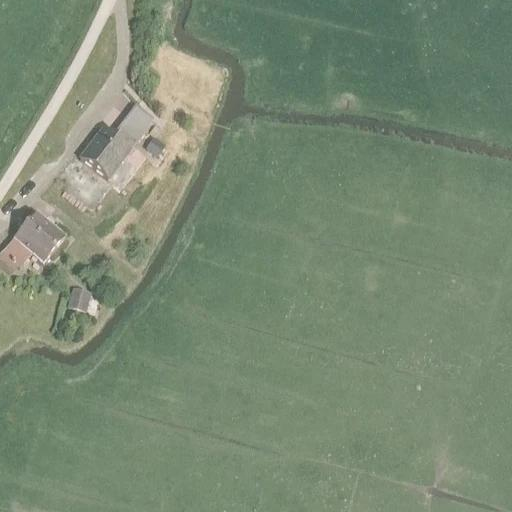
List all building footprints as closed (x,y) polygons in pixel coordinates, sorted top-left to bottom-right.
[(146,124),(129,111),(112,133),(129,146),(146,124)] [(123,154),(94,132),(71,163),(100,185),(123,154)] [(160,187),(146,201),(160,215),(174,202),(160,187)] [(60,240),(29,214),(6,241),(8,243),(24,256),(37,267),(60,240)] [(24,256),(8,243),(0,252),(0,282),(1,283),(24,256)] [(88,298),(69,291),(62,311),(81,317),(88,298)]
